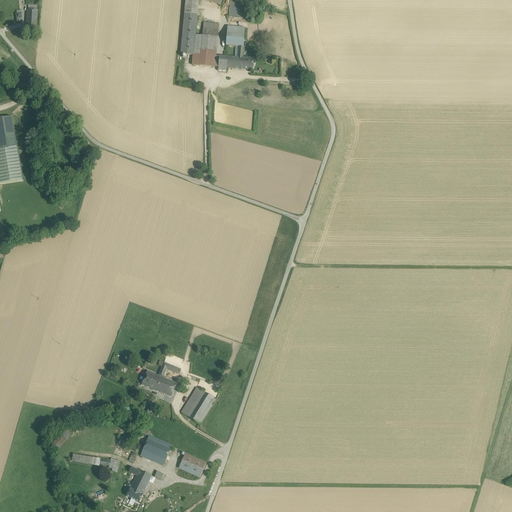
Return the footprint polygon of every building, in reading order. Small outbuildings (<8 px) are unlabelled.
[(185,0),(184,15),(197,16),(199,0),(198,0),(185,0)] [(27,18),(37,19),(37,11),(37,6),(29,6),(28,10),(27,18)] [(197,16),(184,15),(180,55),(194,56),(195,36),(197,16)] [(37,19),(27,18),(27,31),(36,32),(37,19)] [(218,38),(219,24),(203,23),(202,36),(218,38)] [(239,47),(243,47),(245,28),(227,27),(226,46),(236,47),(239,47)] [(202,36),(195,36),(194,56),(193,66),(200,66),(202,36)] [(217,48),(218,38),(202,36),(200,66),(211,67),(213,47),(217,48)] [(246,55),(243,55),(242,58),(240,58),(239,69),(252,70),(253,59),(245,59),(246,55)] [(226,68),(227,57),(219,57),(218,68),(218,71),(226,72),(227,68),(226,68)] [(0,119),(0,150),(17,147),(12,118),(0,119)] [(0,150),(0,184),(22,181),(17,147),(0,150)] [(164,363),(158,376),(160,377),(163,378),(166,369),(179,375),(181,370),(164,363)] [(158,376),(147,371),(142,385),(154,390),(160,377),(158,376)] [(163,394),(168,380),(163,378),(160,377),(154,390),(163,394)] [(168,380),(163,394),(171,398),(177,384),(168,380)] [(197,388),(181,413),(187,416),(202,391),(197,388)] [(202,391),(187,416),(200,425),(216,400),(202,391)] [(64,430),(53,444),(58,449),(70,435),(64,430)] [(172,446),(149,436),(140,456),(144,458),(146,453),(162,459),(160,465),(163,466),(172,446)] [(137,454),(134,452),(133,455),(132,454),(129,461),(134,463),(137,457),(136,456),(137,454)] [(162,459),(146,453),(144,458),(160,465),(162,459)] [(100,459),(73,454),(72,461),(99,466),(99,464),(100,459)] [(206,463),(185,454),(179,469),(200,478),(206,463)] [(120,461),(111,459),(109,468),(112,469),(112,471),(117,473),(120,461)] [(152,477),(131,467),(129,472),(137,476),(134,483),(146,489),(149,482),(150,480),(152,477)] [(163,474),(157,472),(154,478),(156,479),(160,481),(161,480),(163,474)] [(146,489),(134,483),(131,489),(130,489),(126,496),(139,503),(143,495),(142,495),(146,489)]
